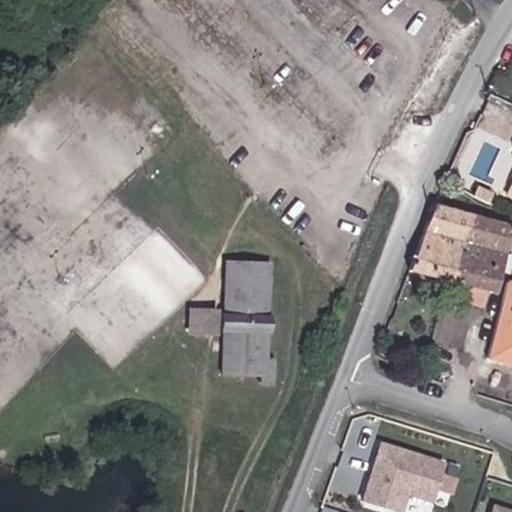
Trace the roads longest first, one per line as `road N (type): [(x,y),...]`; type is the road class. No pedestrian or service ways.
road 1 (tertiary): [(347,376),(405,228),(511,23)]
road 2 (residential): [(347,376),(511,435)]
road 3 (tertiary): [(294,511),(347,376)]
